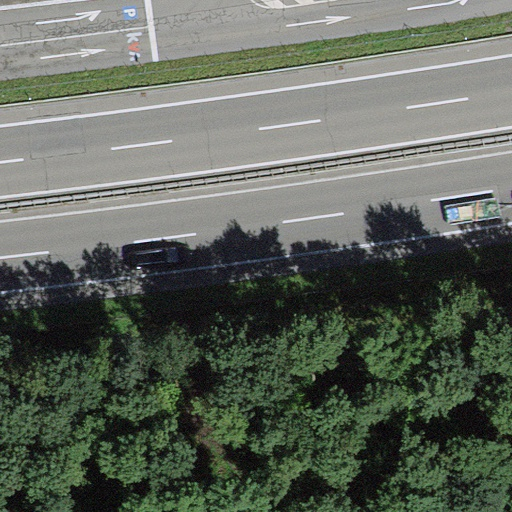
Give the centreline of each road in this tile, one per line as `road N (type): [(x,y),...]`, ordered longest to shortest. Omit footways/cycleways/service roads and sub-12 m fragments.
road 1 (motorway): [(511,89),(0,159)]
road 2 (motorway): [(0,257),(511,189)]
